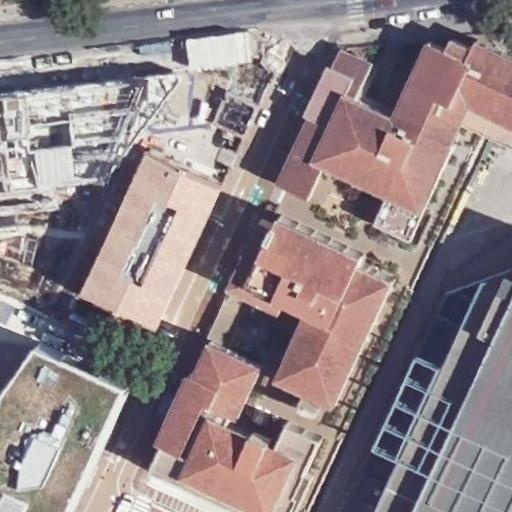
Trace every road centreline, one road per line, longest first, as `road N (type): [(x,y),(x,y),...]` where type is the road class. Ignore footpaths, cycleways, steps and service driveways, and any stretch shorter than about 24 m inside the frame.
road 1 (residential): [(102,511),(309,45),(301,4)]
road 2 (primary): [(301,4),(0,38)]
